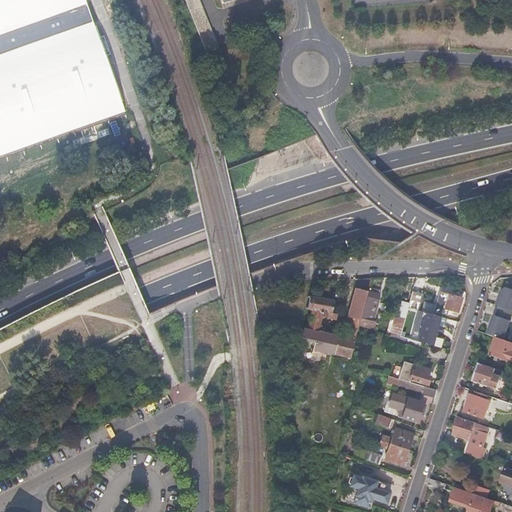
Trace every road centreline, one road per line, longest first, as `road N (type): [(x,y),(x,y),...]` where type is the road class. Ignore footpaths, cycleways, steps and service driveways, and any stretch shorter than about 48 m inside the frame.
road 1 (trunk): [(0,371),(198,273),(511,178)]
road 2 (trunk): [(511,133),(270,196),(0,311)]
road 3 (residential): [(483,271),(408,511)]
road 4 (unclassified): [(322,99),(340,144),(368,178),(404,208),(489,250)]
road 5 (residential): [(0,503),(182,413)]
road 6 (residential): [(483,271),(309,270)]
